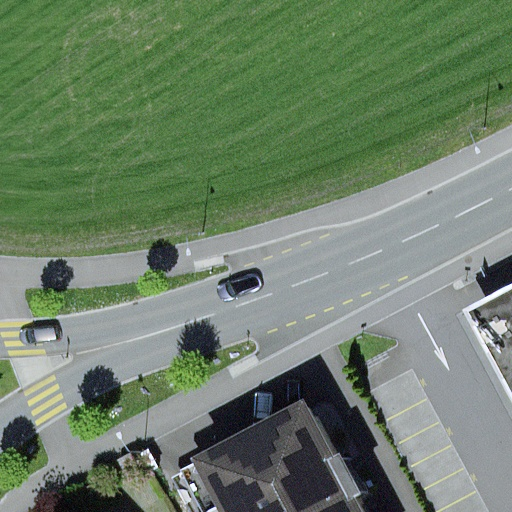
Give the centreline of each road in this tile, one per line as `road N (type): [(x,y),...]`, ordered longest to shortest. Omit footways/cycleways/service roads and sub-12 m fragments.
road 1 (primary): [(511,187),(394,246),(154,335)]
road 2 (primary): [(0,435),(154,335)]
road 3 (primary): [(154,335),(0,339)]
